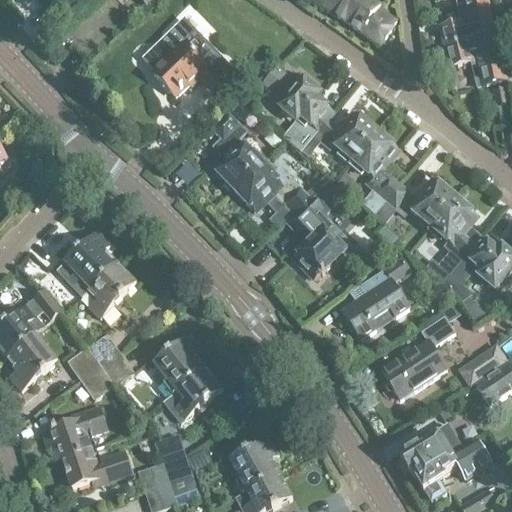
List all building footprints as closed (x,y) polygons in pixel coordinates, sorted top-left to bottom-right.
[(136,0),(147,11),(158,0),(136,0)] [(381,9),(369,0),(332,0),(326,11),(381,49),(398,25),(379,12),(381,9)] [(439,32),(444,52),(498,40),(493,20),(488,0),(455,0),(460,18),(462,18),(464,26),(439,32)] [(196,81),(217,102),(240,80),(197,34),(183,47),(184,48),(154,78),(176,101),(196,81)] [(449,72),(471,67),(477,92),(509,84),(498,40),(444,52),(449,72)] [(57,64),(67,55),(56,44),(46,54),(57,64)] [(280,111),(296,125),(294,128),(303,136),(292,148),(301,155),(314,141),(328,124),(334,117),(317,103),(321,98),(304,84),(280,111)] [(509,108),(506,92),(494,94),(497,110),(509,108)] [(372,96),(368,101),(374,107),(378,101),(372,96)] [(232,116),(244,126),(253,116),(240,107),(232,116)] [(330,155),(335,149),(353,165),(377,136),(356,118),(341,136),(328,124),(314,141),(330,155)] [(230,119),(214,134),(235,155),(216,174),(224,183),(224,187),(229,193),(234,193),(235,193),(262,168),(238,143),(246,135),(230,119)] [(353,165),(372,181),(366,188),(373,194),(362,208),(375,220),(386,207),(401,190),(381,173),(398,153),(377,136),(353,165)] [(0,177),(9,169),(0,160),(0,177)] [(274,196),(295,218),(311,202),(293,184),(286,192),(262,168),(235,193),(255,215),(274,196)] [(401,190),(386,207),(405,223),(412,215),(431,231),(456,202),(435,184),(418,204),(401,190)] [(288,228),(308,248),(294,262),(316,284),(346,254),(319,226),(345,201),(331,186),(312,204),(311,202),(295,218),(297,220),(288,228)] [(424,274),(442,289),(476,249),(462,238),(477,220),(456,202),(431,231),(449,245),(444,251),(450,256),(439,269),(433,264),(424,274)] [(400,242),(386,230),(377,238),(392,251),(400,242)] [(65,267),(91,294),(117,269),(105,256),(111,250),(97,236),(65,267)] [(475,298),(463,288),(474,274),(496,293),(511,274),(511,259),(502,251),(499,256),(482,241),(476,249),(442,289),(462,306),(475,298)] [(361,346),(379,334),(374,327),(391,316),(396,323),(411,313),(395,288),(412,277),(402,262),(349,297),(356,306),(341,315),(361,346)] [(91,294),(100,303),(90,312),(101,323),(136,289),(117,269),(91,294)] [(0,331),(0,354),(7,363),(38,337),(45,331),(37,322),(44,316),(52,326),(63,317),(45,295),(0,331)] [(473,329),(460,308),(443,318),(445,322),(422,337),(428,347),(382,377),(401,405),(449,374),(435,352),(455,339),(456,340),(473,329)] [(58,369),(44,352),(48,349),(38,337),(7,363),(17,375),(10,381),(23,397),(58,369)] [(108,339),(89,352),(103,373),(123,359),(108,339)] [(156,368),(178,395),(205,372),(196,361),(203,356),(190,340),(156,368)] [(511,342),(501,346),(505,359),(511,357),(511,342)] [(508,367),(496,350),(459,375),(471,392),(508,367)] [(68,366),(82,387),(103,373),(89,352),(68,366)] [(123,359),(103,373),(116,391),(136,378),(123,359)] [(511,397),(511,370),(510,368),(476,390),(490,412),(511,397)] [(224,395),(205,372),(178,395),(185,404),(175,412),(186,426),(224,395)] [(95,406),(116,391),(103,373),(82,387),(95,406)] [(59,450),(63,464),(96,453),(92,440),(109,435),(101,412),(77,420),(78,424),(58,431),(52,432),(53,434),(44,437),(49,454),(59,450)] [(440,416),(444,422),(451,418),(447,412),(440,416)] [(406,479),(410,477),(412,480),(429,468),(431,472),(448,460),(448,459),(460,451),(461,450),(448,429),(433,437),(424,442),(423,440),(412,447),(416,454),(402,463),(404,467),(401,468),(401,472),(402,474),(404,476),(406,479)] [(180,440),(157,447),(164,469),(187,462),(180,440)] [(231,465),(247,497),(280,480),(272,465),(280,460),(271,443),(231,465)] [(448,460),(431,472),(429,468),(412,480),(410,481),(418,493),(422,490),(432,506),(446,498),(438,485),(458,472),(462,478),(470,480),(482,472),(483,463),(477,453),(469,450),(462,454),(460,451),(448,459),(448,460)] [(100,466),(96,453),(63,464),(68,477),(66,478),(67,481),(69,480),(73,494),(101,485),(102,490),(134,479),(127,458),(100,466)] [(164,469),(170,488),(178,509),(200,502),(198,494),(187,462),(164,469)] [(138,476),(145,497),(170,488),(164,469),(163,468),(138,476)] [(277,511),(292,504),(280,480),(247,497),(236,503),(241,511),(277,511)] [(173,511),(178,510),(178,509),(170,488),(145,497),(150,511),(173,511)]
